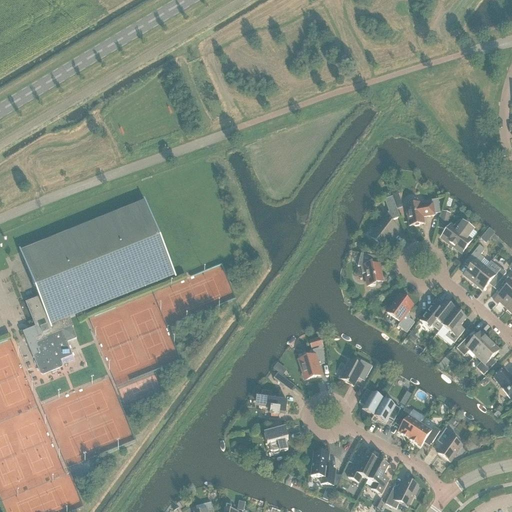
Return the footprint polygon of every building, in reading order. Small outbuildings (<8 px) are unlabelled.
[(392,221),(399,218),(392,198),(384,200),(389,214),(384,220),(370,238),(383,248),(397,230),(390,224),(392,221)] [(418,205),(418,203),(416,201),(414,200),(410,201),(408,202),(408,204),(408,207),(405,207),(409,227),(424,225),(423,218),(426,217),(434,216),(434,215),(441,214),(438,200),(431,202),(431,204),(420,207),(420,205),(418,205)] [(145,202),(20,253),(38,298),(26,303),(37,331),(25,335),(23,333),(32,359),(36,358),(42,374),(58,367),(57,363),(72,357),(67,343),(76,340),(72,329),(73,328),(69,319),(175,276),(145,202)] [(445,231),(450,214),(442,212),(437,229),(445,231)] [(472,231),(463,224),(460,222),(452,228),(450,227),(441,239),(461,254),(470,242),(467,239),(472,231)] [(485,245),(490,240),(485,235),(480,241),(485,245)] [(479,246),(467,261),(472,266),(463,276),(473,284),(485,269),(480,265),(484,259),(480,256),(484,251),(479,246)] [(373,266),(373,263),(374,257),(350,251),(350,252),(360,255),(359,262),(357,267),(360,268),(362,275),(366,274),(367,278),(365,279),(366,283),(367,285),(368,286),(370,287),(372,287),(375,287),(376,287),(375,285),(382,283),(380,276),(382,276),(382,275),(381,276),(380,271),(381,271),(379,271),(378,265),(373,266)] [(485,269),(473,284),(483,292),(491,281),(496,285),(506,274),(500,269),(494,277),(485,269)] [(507,311),(511,305),(511,286),(510,284),(494,302),(497,305),(499,304),(507,311),(505,313),(507,311)] [(406,334),(414,323),(409,319),(409,318),(409,315),(408,314),(413,306),(399,296),(386,314),(400,324),(397,327),(406,334)] [(442,328),(455,312),(444,303),(439,311),(434,306),(432,305),(419,322),(429,331),(436,323),(442,328)] [(455,312),(442,328),(449,333),(445,337),(454,344),(464,331),(460,327),(465,320),(455,312)] [(415,333),(413,331),(407,338),(411,341),(414,336),(416,334),(415,333)] [(475,358),(489,343),(480,333),(473,341),(469,337),(456,349),(464,357),(462,358),(468,364),(474,358),(475,358)] [(311,350),(322,347),(320,339),(308,342),(311,350)] [(489,343),(475,358),(480,364),(476,369),(483,376),(496,363),(492,359),(499,352),(489,343)] [(305,381),(320,377),(317,365),(323,363),(319,349),(312,351),(314,357),(299,362),(305,381)] [(445,359),(445,358),(441,362),(442,362),(447,367),(450,363),(445,359)] [(358,366),(349,362),(339,380),(353,388),(360,376),(366,379),(372,368),(361,362),(358,366)] [(511,380),(504,370),(493,379),(501,389),(511,402),(511,401),(511,380)] [(284,387),(287,382),(277,375),(273,379),(284,387)] [(395,394),(399,386),(395,384),(391,392),(395,394)] [(371,422),(383,401),(371,394),(366,391),(359,404),(364,407),(361,411),(370,416),(368,420),(371,421),(371,422),(372,422),(371,422)] [(271,400),(272,393),(262,392),(261,399),(260,399),(258,409),(271,411),(270,417),(277,418),(278,412),(286,413),(287,403),(271,400)] [(371,422),(372,422),(375,424),(377,420),(385,425),(389,419),(394,422),(400,410),(395,408),(383,401),(371,422)] [(409,441),(420,424),(409,417),(411,414),(405,409),(396,422),(402,426),(397,433),(409,441)] [(420,424),(409,441),(420,449),(425,442),(431,445),(439,433),(433,428),(431,432),(420,424)] [(288,451),(285,441),(288,441),(287,436),(285,429),(263,435),(267,446),(269,446),(271,454),(279,452),(279,454),(288,451)] [(450,463),(461,447),(453,441),(456,437),(446,429),(437,442),(443,446),(437,455),(450,463)] [(333,487),(335,471),(327,470),(329,455),(314,453),(311,477),(322,479),(321,485),(333,487)] [(367,481),(377,462),(366,456),(361,466),(356,463),(348,478),(358,484),(361,478),(367,481)] [(377,462),(367,481),(373,484),(370,490),(381,496),(389,480),(383,477),(388,468),(377,462)] [(417,488),(405,482),(405,481),(397,495),(391,492),(385,505),(396,511),(399,504),(408,509),(413,497),(415,498),(419,490),(417,489),(418,488),(417,488)] [(236,509),(243,511),(246,501),(239,499),(236,509)] [(378,511),(383,503),(378,501),(372,511),(378,511)] [(180,510),(185,507),(181,502),(176,505),(180,510)]
